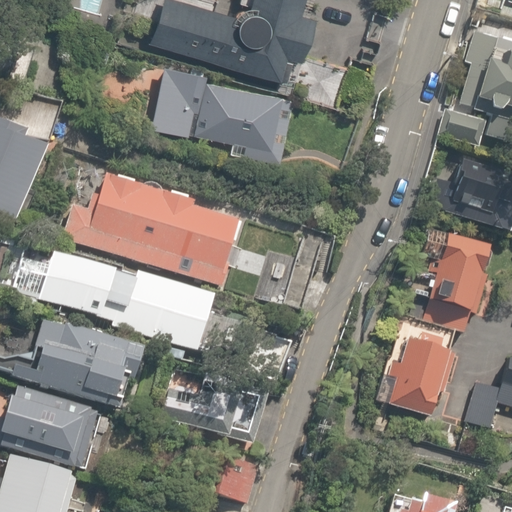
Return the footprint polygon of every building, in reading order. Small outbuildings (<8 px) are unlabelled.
[(242,0),(236,18),(184,0),(158,0),(144,42),(279,89),(281,68),(296,72),(308,20),(297,17),(300,0),(242,0)] [(511,30),(474,19),(459,67),(465,69),(451,112),(511,131),(511,30)] [(192,75),(154,71),(147,132),(186,136),(192,75)] [(198,84),(189,137),(239,145),(238,153),(277,159),(287,99),(198,84)] [(18,89),(1,130),(44,147),(61,106),(18,89)] [(433,148),(476,157),(483,126),(439,116),(433,148)] [(38,152),(0,133),(0,217),(15,223),(38,152)] [(511,182),(444,159),(425,214),(505,241),(511,220),(511,182)] [(244,219),(96,174),(86,206),(66,200),(53,241),(221,293),(244,219)] [(476,278),(483,256),(429,237),(406,300),(474,325),(489,283),(476,278)] [(297,313),(319,244),(302,239),(296,260),(281,307),(297,313)] [(0,277),(10,247),(0,243),(0,277)] [(50,248),(32,302),(191,356),(209,303),(50,248)] [(281,307),(296,260),(268,251),(259,279),(253,299),(281,307)] [(294,336),(257,322),(237,376),(273,390),(294,336)] [(378,413),(428,427),(447,359),(449,332),(406,325),(400,346),(388,342),(378,377),(388,379),(378,413)] [(64,337),(32,329),(26,352),(0,344),(0,382),(106,412),(115,380),(128,384),(137,350),(65,330),(64,337)] [(511,353),(506,351),(488,406),(511,414),(511,353)] [(174,375),(160,409),(242,442),(256,408),(174,375)] [(94,413),(12,391),(9,400),(0,397),(0,444),(79,467),(94,413)] [(0,470),(0,511),(63,511),(73,474),(4,456),(1,471),(0,470)] [(208,459),(200,495),(248,505),(256,469),(208,459)] [(450,511),(451,509),(388,499),(386,511),(450,511)]
